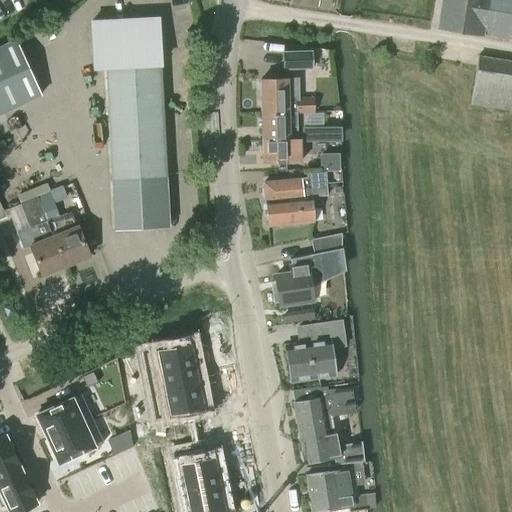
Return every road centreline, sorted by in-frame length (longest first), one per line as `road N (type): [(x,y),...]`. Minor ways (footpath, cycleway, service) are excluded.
road 1 (tertiary): [(279,511),(229,255)]
road 2 (tertiary): [(229,255),(217,88),(229,0)]
road 3 (unclassified): [(0,362),(156,291),(193,265),(229,255)]
road 4 (residential): [(0,392),(57,511)]
